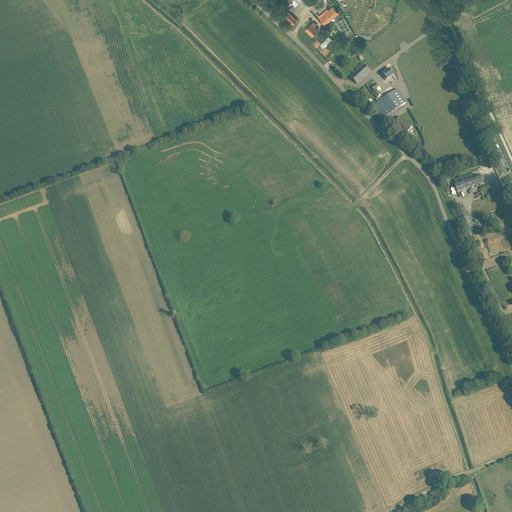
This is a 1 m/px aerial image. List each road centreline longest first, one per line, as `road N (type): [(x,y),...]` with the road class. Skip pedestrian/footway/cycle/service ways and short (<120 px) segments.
road 1 (track): [(252,0),(430,176),(511,368)]
road 2 (primary): [(511,184),(428,0)]
road 3 (track): [(390,511),(511,455)]
road 4 (track): [(339,83),(360,85),(439,24)]
